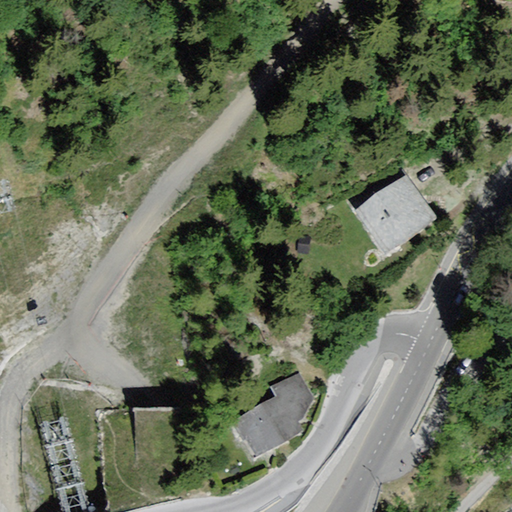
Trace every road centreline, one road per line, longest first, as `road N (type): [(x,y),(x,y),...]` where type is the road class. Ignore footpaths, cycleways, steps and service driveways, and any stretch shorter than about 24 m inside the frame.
road 1 (track): [(339,0),(225,152),(169,195),(152,221),(159,511)]
road 2 (residential): [(220,511),(289,480),(353,396),(374,349),(395,337),(429,347)]
road 3 (tertiary): [(429,347),(341,511)]
road 4 (tertiary): [(511,193),(429,347)]
